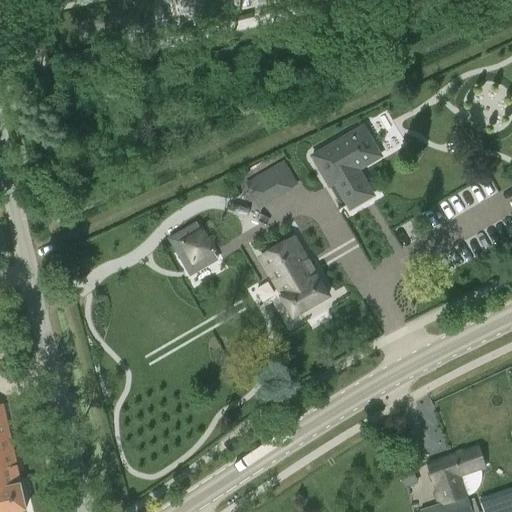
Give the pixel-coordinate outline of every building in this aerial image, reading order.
[(394,166),(374,133),(321,164),(341,197),(345,195),(360,220),(386,205),(371,179),(394,166)] [(267,172),(280,194),(296,185),(283,162),(267,172)] [(227,245),(211,218),(193,229),(209,256),(227,245)] [(288,319),(326,296),(291,239),(253,261),(288,319)] [(0,511),(9,511),(26,508),(2,404),(0,404),(0,511)] [(435,485),(436,489),(433,494),(435,501),(440,504),(419,510),(419,511),(472,511),(467,495),(470,494),(473,492),(476,489),(478,486),(479,483),(480,480),(481,478),(481,475),(480,471),(480,470),(484,468),(477,446),(427,463),(435,485)]
